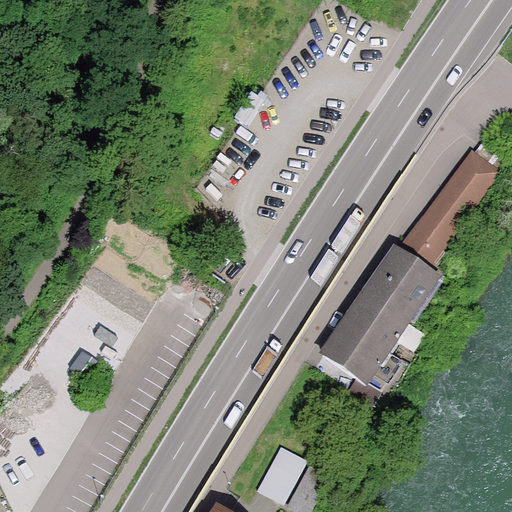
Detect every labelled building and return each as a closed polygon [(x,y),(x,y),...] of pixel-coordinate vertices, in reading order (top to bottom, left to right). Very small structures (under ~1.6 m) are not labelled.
[(264,88),(248,79),(229,110),(245,120),(264,88)] [(490,164),(465,146),(396,246),(421,263),(490,164)] [(365,290),(407,318),(437,275),(421,263),(396,246),(365,290)] [(407,318),(365,290),(322,352),(364,381),(407,318)] [(380,389),(368,383),(362,394),(373,401),(380,389)] [(303,460),(278,445),(254,483),(280,499),(303,460)] [(326,472),(309,463),(288,502),(305,511),(326,472)]
